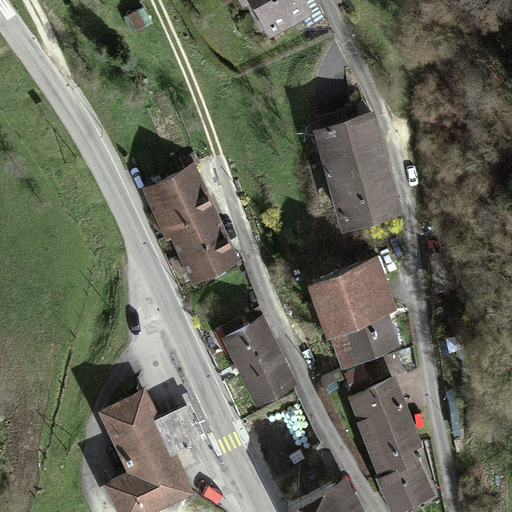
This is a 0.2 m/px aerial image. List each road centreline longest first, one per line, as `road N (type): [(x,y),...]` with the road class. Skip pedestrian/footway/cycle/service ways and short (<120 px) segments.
road 1 (unclassified): [(264,511),(110,181),(0,12)]
road 2 (residential): [(456,511),(390,127),(328,0)]
road 3 (residential): [(370,511),(252,267),(219,156)]
road 4 (track): [(156,0),(219,156)]
